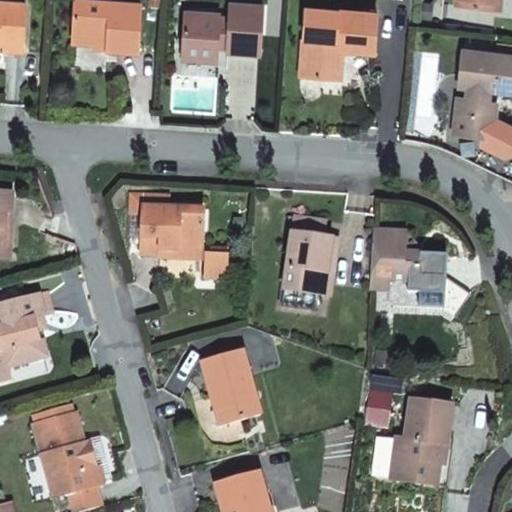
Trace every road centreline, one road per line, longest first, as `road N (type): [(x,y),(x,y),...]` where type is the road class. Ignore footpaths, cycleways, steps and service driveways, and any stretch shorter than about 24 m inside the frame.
road 1 (residential): [(511,247),(443,160),(61,141)]
road 2 (residential): [(61,141),(166,511)]
